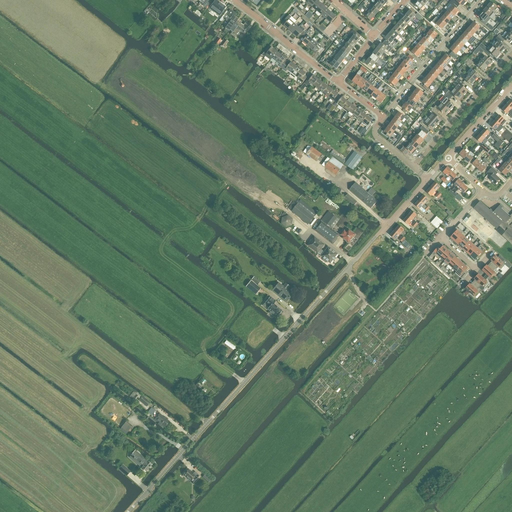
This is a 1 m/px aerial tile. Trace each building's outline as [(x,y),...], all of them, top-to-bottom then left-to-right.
[(215,0),(209,8),(219,16),(225,7),(216,0),(215,0)] [(419,0),(415,5),(420,10),(418,12),(423,16),(425,14),(421,10),(424,7),(427,10),(429,8),(426,5),(425,6),(419,0)] [(446,7),(444,8),(448,11),(449,10),(455,16),(459,11),(456,9),(458,7),(451,0),(449,3),(450,4),(447,8),(446,7)] [(318,1),(313,7),(317,11),(323,5),(318,1)] [(379,11),(383,6),(378,2),(376,4),(375,3),(373,5),(379,11)] [(492,2),(488,7),(493,12),(494,13),(496,11),(498,8),(492,2)] [(358,9),(360,11),(363,8),(366,11),(365,11),(366,12),(364,15),(366,16),(366,17),(368,18),(371,21),(375,16),(368,10),(369,10),(367,9),(368,9),(367,9),(364,6),(362,4),(358,9)] [(323,5),(317,11),(322,15),(327,9),(323,5)] [(369,10),(368,10),(375,16),(379,11),(373,5),(372,5),(370,7),(370,8),(369,10)] [(488,7),(483,12),(489,16),(490,17),(494,13),(493,12),(488,7)] [(327,9),(322,15),(326,19),(332,13),(327,9)] [(225,12),(221,17),(223,19),(224,18),(226,19),(226,20),(226,21),(227,21),(227,22),(228,22),(229,21),(230,22),(225,28),(225,29),(228,31),(229,32),(230,31),(230,30),(237,21),(238,20),(234,17),(236,14),(230,10),(228,12),(227,13),(226,13),(226,12),(225,12)] [(410,10),(406,15),(412,20),(415,17),(419,21),(422,17),(418,13),(416,15),(410,10)] [(441,13),(440,13),(444,16),(445,15),(451,20),(455,16),(449,10),(448,11),(445,14),(442,11),(441,13)] [(305,15),(305,16),(306,17),(310,20),(311,18),(314,15),(309,11),(305,15)] [(483,12),(479,16),(483,20),(481,21),(485,25),(486,25),(491,19),(490,17),(489,16),(483,12)] [(332,13),(326,19),(331,23),(336,17),(332,13)] [(289,15),(282,23),(285,25),(284,26),(289,30),(294,24),(294,23),(296,21),(289,15)] [(406,15),(401,19),(408,25),(408,24),(411,21),(414,24),(416,23),(412,20),(406,15)] [(447,25),(451,20),(445,15),(444,16),(441,19),(438,16),(437,17),(440,20),(441,19),(447,25)] [(436,17),(433,22),(436,25),(437,24),(443,29),(447,25),(441,19),(440,20),(437,17),(436,17)] [(411,27),(408,24),(408,25),(401,19),(397,24),(404,30),(404,29),(406,26),(410,29),(411,27)] [(237,21),(230,30),(230,31),(231,32),(230,33),(231,33),(230,35),(234,38),(239,31),(243,34),(245,31),(244,31),(249,25),(245,23),(243,25),(237,21)] [(474,22),(470,27),(476,32),(477,32),(479,29),(483,32),(484,30),(483,29),(481,27),(480,27),(474,22)] [(294,24),(289,30),(293,34),(299,28),(299,27),(294,24)] [(397,24),(393,29),(399,34),(400,34),(402,31),(406,34),(407,32),(404,29),(404,30),(397,24)] [(299,28),(293,34),(298,38),(300,36),(302,38),(306,34),(304,32),(305,30),(300,26),(299,27),(299,28)] [(470,27),(466,31),(472,37),(473,36),(475,33),(478,36),(480,34),(477,32),(476,32),(470,27)] [(393,29),(389,34),(395,39),(396,39),(398,36),(401,39),(403,37),(400,34),(399,34),(393,29)] [(428,34),(434,39),(438,35),(432,29),(428,33),(425,30),(424,32),(427,35),(428,34)] [(162,41),(167,34),(163,31),(158,38),(162,41)] [(346,35),(345,37),(349,40),(350,40),(356,45),(360,40),(359,39),(361,36),(353,31),(349,37),(346,35)] [(466,31),(462,36),(468,41),(469,40),(471,38),(475,42),(477,39),(473,36),(472,37),(466,31)] [(421,35),(420,36),(423,39),(424,38),(430,44),(434,39),(428,34),(427,35),(424,32),(424,33),(422,35),(421,35)] [(510,43),(511,40),(511,36),(507,33),(503,38),(500,34),(497,37),(504,42),(506,40),(510,43)] [(306,34),(302,38),(304,40),(303,42),(302,42),(307,46),(313,40),(308,36),(308,35),(306,34)] [(386,40),(384,42),(389,46),(391,44),(393,41),(397,44),(399,42),(396,39),(395,39),(389,34),(385,39),(386,40)] [(471,45),(472,43),(469,40),(468,41),(462,36),(458,40),(464,46),(465,45),(467,42),(471,45)] [(502,44),(504,42),(497,37),(495,40),(497,42),(493,46),(501,53),(502,51),(502,52),(506,48),(502,44)] [(313,40),(307,46),(312,50),(317,44),(315,42),(316,40),(314,38),(313,40)] [(417,39),(416,41),(419,44),(420,43),(426,48),(430,44),(424,38),(423,39),(420,42),(417,39)] [(228,42),(229,42),(224,39),(219,46),(221,47),(222,46),(224,48),(226,45),(228,42)] [(350,40),(349,40),(347,43),(343,40),(342,42),(343,43),(345,45),(346,44),(352,49),(356,45),(350,40)] [(468,48),(465,45),(464,46),(458,40),(454,45),(460,50),(461,50),(463,47),(466,50),(468,48)] [(389,46),(384,42),(382,44),(381,43),(377,48),(383,53),(384,53),(386,50),(390,52),(392,49),(389,46)] [(339,45),(338,47),(341,50),(342,49),(348,54),(352,49),(346,44),(345,45),(343,43),(340,46),(339,45)] [(412,45),(412,46),(415,48),(416,47),(422,53),(426,48),(420,43),(419,44),(417,47),(413,44),(412,45)] [(501,53),(493,46),(489,50),(482,43),(479,47),(484,51),(491,57),(493,55),(497,58),(500,54),(501,53)] [(317,44),(312,50),(316,54),(318,52),(320,54),(324,50),(322,48),(317,44)] [(464,52),(461,50),(460,50),(454,45),(450,49),(453,52),(450,54),(456,59),(459,56),(457,55),(459,51),(462,54),(464,52)] [(266,50),(262,55),(265,57),(265,56),(270,60),(271,59),(272,58),(277,52),(272,48),(272,47),(271,49),(268,52),(266,50)] [(418,57),(422,53),(416,47),(415,48),(413,51),(410,48),(408,50),(411,53),(412,52),(418,57)] [(482,54),(484,51),(479,47),(474,53),(476,55),(479,52),(482,54)] [(377,48),(373,53),(379,58),(380,58),(382,55),(386,57),(387,56),(384,53),(383,53),(377,48)] [(344,60),(348,54),(342,49),(341,50),(339,53),(335,50),(334,52),(335,53),(337,55),(338,54),(344,60)] [(272,58),(271,59),(273,61),(273,59),(277,62),(282,55),(283,53),(281,51),(281,50),(280,51),(279,53),(277,52),(272,58)] [(330,57),(331,58),(333,60),(334,59),(341,64),(344,60),(338,54),(337,55),(335,53),(333,56),(331,55),(330,57)] [(383,60),(380,58),(379,58),(373,53),(369,58),(375,63),(376,63),(378,60),(382,62),(383,60)] [(282,55),(277,62),(280,64),(278,66),(283,69),(288,62),(286,60),(287,59),(282,55)] [(446,55),(442,60),(448,65),(448,64),(451,61),(454,64),(456,62),(452,59),(452,60),(446,55)] [(481,61),(488,67),(490,64),(491,65),(492,63),(485,56),(481,61)] [(401,58),(399,60),(403,63),(404,62),(410,67),(414,62),(408,57),(405,61),(401,58)] [(369,58),(365,63),(371,68),(374,65),(378,67),(379,65),(376,63),(375,63),(369,58)] [(327,60),(326,62),(330,65),(336,70),(341,64),(334,59),(333,60),(331,63),(329,61),(327,60)] [(481,61),(479,59),(477,61),(479,63),(477,66),(484,72),(486,70),(485,70),(488,67),(481,61)] [(442,60),(438,64),(447,72),(452,67),(448,64),(448,65),(442,60)] [(288,62),(283,69),(286,72),(288,70),(291,73),(292,73),(297,66),(292,62),(290,64),(288,62)] [(407,72),(410,67),(404,62),(403,63),(401,66),(397,63),(397,64),(407,72)] [(403,76),(407,72),(397,64),(396,65),(399,67),(397,70),(394,68),(393,68),(403,76)] [(438,64),(434,69),(443,77),(444,76),(440,73),(443,71),(446,73),(447,72),(438,64)] [(296,76),(301,70),(297,66),(292,73),(291,73),(290,75),(295,79),(296,76)] [(399,81),(403,76),(393,68),(392,70),(396,72),(393,75),(390,72),(389,73),(399,81)] [(434,69),(430,73),(436,79),(437,78),(439,75),(442,78),(443,77),(434,69)] [(301,70),(296,76),(300,79),(298,82),(297,82),(302,85),(308,77),(307,77),(305,75),(306,73),(301,70)] [(479,78),(480,77),(473,70),(469,75),(475,81),(478,78),(479,78)] [(363,79),(361,78),(359,76),(361,72),(360,71),(357,75),(353,82),(358,85),(363,79)] [(430,73),(426,78),(435,86),(436,85),(433,83),(435,80),(438,82),(440,81),(437,78),(436,79),(430,73)] [(302,86),(300,89),(303,91),(307,86),(308,87),(310,84),(313,87),(314,85),(318,80),(315,77),(313,76),(311,74),(308,79),(304,83),(302,86)] [(368,80),(365,77),(366,76),(364,74),(361,78),(363,79),(358,85),(362,89),(367,82),(368,80)] [(373,83),(372,83),(370,81),(373,77),(371,75),(368,80),(367,82),(362,89),(367,92),(372,86),(371,85),(373,83)] [(473,84),(475,81),(469,75),(465,80),(472,86),(474,84),(473,84)] [(387,77),(385,79),(389,82),(389,81),(395,86),(399,81),(393,76),(392,77),(390,80),(387,77)] [(435,87),(436,86),(426,78),(422,83),(425,85),(423,87),(429,92),(430,90),(428,88),(431,84),(435,87)] [(464,83),(460,79),(459,78),(456,81),(459,84),(455,88),(463,96),(467,91),(465,88),(462,86),(464,83)] [(318,90),(323,84),(318,80),(314,85),(316,87),(315,88),(318,90)] [(377,90),(376,89),(373,87),(376,83),(374,82),(372,83),(373,83),(371,85),(372,86),(367,92),(372,96),(377,90)] [(324,94),(328,88),(323,84),(318,90),(323,94),(323,93),(324,94)] [(382,93),(381,92),(378,90),(380,87),(378,85),(376,89),(377,90),(372,96),(377,100),(382,93)] [(328,98),(333,91),(328,88),(324,94),(326,95),(325,95),(328,98)] [(424,100),(421,98),(423,95),(427,97),(428,95),(424,92),(424,93),(418,88),(414,93),(424,101),(424,100)] [(459,100),(463,96),(455,88),(451,93),(446,89),(443,92),(446,94),(451,98),(453,96),(456,98),(459,100)] [(382,93),(377,100),(382,103),(387,97),(383,94),(386,90),(384,89),(381,92),(382,93)] [(333,91),(328,98),(333,101),(336,97),(338,95),(335,92),(334,91),(333,91)] [(423,102),(424,101),(414,93),(410,98),(417,103),(417,102),(419,100),(423,102)] [(449,100),(451,98),(446,94),(443,97),(445,99),(441,103),(450,111),(454,106),(451,103),(452,103),(449,100)] [(329,111),(328,112),(331,114),(334,110),(335,110),(339,106),(342,108),(343,107),(343,108),(347,102),(342,98),(340,100),(335,107),(333,105),(329,111)] [(423,107),(417,102),(417,103),(410,98),(406,103),(413,108),(413,107),(416,104),(421,109),(423,107)] [(347,102),(343,108),(345,109),(344,110),(347,112),(348,112),(353,105),(347,102)] [(421,113),(413,107),(413,108),(406,103),(403,108),(409,113),(412,109),(420,115),(421,113)] [(446,115),(450,111),(441,103),(438,107),(436,106),(433,109),(438,113),(440,111),(443,113),(446,115)] [(347,112),(344,117),(346,118),(349,114),(352,116),(357,109),(353,105),(348,112),(347,112)] [(502,109),(502,110),(507,114),(511,118),(511,117),(511,109),(507,105),(502,109)] [(357,109),(352,116),(357,119),(358,119),(362,113),(357,109)] [(436,115),(438,113),(433,109),(430,112),(432,114),(428,118),(437,125),(441,121),(438,118),(439,118),(436,115)] [(399,112),(395,117),(402,122),(403,122),(405,119),(408,121),(409,119),(405,116),(405,117),(399,112)] [(362,113),(358,119),(360,120),(359,121),(362,123),(367,117),(362,113)] [(498,117),(495,120),(500,125),(500,124),(502,126),(506,121),(504,120),(502,117),(499,116),(498,117)] [(367,117),(362,123),(367,127),(372,120),(367,117)] [(405,124),(403,122),(402,122),(395,117),(392,122),(398,127),(399,126),(401,124),(404,126),(405,124)] [(433,130),(437,125),(428,118),(425,122),(423,120),(420,123),(424,128),(425,128),(427,126),(429,128),(430,127),(433,130)] [(495,120),(491,126),(493,128),(495,130),(499,133),(503,128),(500,125),(495,120)] [(402,129),(399,126),(398,127),(392,122),(388,127),(395,132),(395,131),(397,129),(400,131),(402,129)] [(418,134),(418,135),(424,140),(428,136),(427,135),(429,132),(425,128),(423,126),(419,130),(421,131),(418,134)] [(402,136),(395,131),(395,132),(388,127),(384,132),(387,134),(386,136),(390,138),(394,133),(399,136),(397,139),(399,141),(402,136)] [(485,129),(481,134),(485,138),(487,140),(492,135),(490,133),(487,131),(485,129)] [(418,135),(418,134),(415,131),(414,133),(417,136),(414,139),(420,145),(424,140),(418,135)] [(481,134),(476,139),(482,144),(483,145),(481,148),(487,153),(490,150),(491,149),(485,145),(485,144),(488,141),(488,140),(487,140),(485,138),(481,134)] [(494,134),(492,137),(501,145),(504,142),(494,134)] [(414,139),(411,136),(410,137),(413,140),(410,143),(410,144),(416,149),(420,145),(414,139)] [(416,149),(410,144),(410,143),(408,141),(406,143),(407,143),(400,150),(406,156),(409,152),(412,154),(413,155),(415,152),(414,151),(416,149)] [(317,162),(322,155),(312,147),(306,155),(317,162)] [(464,149),(459,154),(464,159),(469,154),(466,151),(464,149)] [(351,169),(359,159),(352,154),(345,164),(351,169)] [(469,154),(464,159),(469,163),(473,158),(469,154)] [(341,170),(329,161),(326,159),(321,166),(336,176),(341,170)] [(477,159),(472,164),(477,169),(482,164),(477,159)] [(509,172),(511,168),(511,167),(506,163),(503,166),(509,172)] [(482,164),(477,169),(482,173),(484,171),(487,168),(482,164)] [(509,172),(503,166),(501,165),(497,169),(505,176),(509,172)] [(447,168),(443,172),(448,177),(452,172),(447,168)] [(498,173),(494,169),(492,168),(488,172),(490,174),(485,179),(488,181),(489,179),(495,185),(500,179),(496,175),(498,173)] [(452,172),(448,177),(453,181),(457,176),(452,172)] [(451,190),(449,192),(450,193),(453,196),(455,194),(459,189),(464,184),(458,180),(454,184),(456,186),(452,191),(451,190)] [(435,182),(431,187),(436,191),(440,187),(435,182)] [(371,189),(368,193),(356,183),(349,191),(371,209),(378,201),(372,196),(375,193),(371,189)] [(464,184),(459,189),(464,193),(468,189),(464,184)] [(431,187),(426,192),(431,197),(436,191),(431,187)] [(348,194),(345,198),(348,200),(354,206),(357,202),(348,194)] [(424,195),(419,200),(424,204),(428,200),(424,195)] [(419,200),(415,205),(419,210),(422,207),(424,209),(427,212),(429,209),(426,207),(424,205),(424,204),(419,200)] [(475,208),(487,219),(486,221),(488,222),(489,221),(497,229),(499,226),(500,226),(501,227),(497,231),(502,236),(507,240),(511,244),(511,214),(510,216),(502,209),(503,207),(500,205),(495,210),(494,212),(491,210),(490,211),(489,210),(480,202),(475,208)] [(315,216),(306,209),(299,203),(292,211),(308,224),(315,216)] [(339,219),(332,214),(329,211),(319,225),(325,230),(337,239),(340,235),(332,229),(339,219)] [(412,211),(408,216),(413,220),(417,215),(412,211)] [(293,219),(288,216),(282,218),(281,224),(286,228),(292,225),(293,219)] [(408,216),(403,221),(408,225),(413,220),(408,216)] [(431,223),(437,229),(443,222),(436,217),(431,223)] [(333,244),(337,239),(325,230),(319,225),(315,230),(321,235),(333,244)] [(399,226),(395,230),(400,235),(402,233),(404,230),(399,226)] [(459,228),(459,229),(456,227),(451,233),(454,235),(452,237),(453,239),(453,240),(455,241),(461,234),(462,234),(464,232),(459,228)] [(395,230),(390,236),(395,240),(400,235),(395,230)] [(342,235),(344,237),(343,238),(349,242),(350,242),(351,241),(351,240),(355,235),(354,235),(349,231),(347,233),(345,232),(342,235)] [(465,238),(462,234),(461,234),(455,241),(457,244),(458,243),(459,244),(465,238)] [(321,250),(325,245),(315,237),(308,246),(318,254),(319,253),(322,255),(321,256),(324,258),(323,260),(323,261),(326,263),(327,263),(328,262),(331,264),(338,254),(329,247),(325,252),(321,250)] [(463,249),(469,241),(465,238),(459,244),(461,246),(460,247),(463,249)] [(404,240),(402,244),(407,249),(410,246),(404,240)] [(467,252),(473,245),(469,241),(463,249),(465,251),(466,250),(467,252)] [(477,249),(473,245),(467,252),(469,253),(468,254),(471,256),(477,249)] [(445,248),(444,249),(443,247),(441,249),(438,247),(432,254),(439,260),(441,257),(447,250),(445,248)] [(480,259),(485,253),(479,247),(477,249),(471,256),(473,258),(474,257),(476,259),(478,257),(480,259)] [(449,253),(450,252),(447,250),(441,257),(445,261),(450,254),(449,253)] [(453,255),(452,256),(450,254),(445,261),(449,264),(455,257),(453,255)] [(494,263),(491,265),(496,270),(498,267),(501,269),(505,265),(503,263),(505,260),(500,256),(498,258),(496,256),(491,261),(494,263)] [(457,260),(458,259),(455,257),(449,264),(453,268),(458,262),(457,260)] [(461,262),(460,263),(458,262),(453,268),(457,272),(463,264),(461,262)] [(465,267),(466,267),(463,264),(457,272),(455,273),(462,279),(467,273),(465,271),(467,269),(465,267)] [(496,270),(491,265),(489,268),(487,266),(483,270),(487,274),(485,276),(487,279),(489,276),(490,277),(494,273),(496,275),(499,272),(496,270)] [(488,283),(485,281),(487,279),(485,276),(483,278),(479,275),(475,279),(477,281),(474,284),(479,288),(482,286),(484,288),(488,283)] [(254,277),(251,280),(258,285),(260,282),(254,277)] [(251,281),(247,285),(257,293),(260,289),(251,281)] [(280,285),(274,293),(286,302),(292,294),(287,290),(289,287),(285,283),(283,287),(280,285)] [(482,291),(479,288),(474,284),(472,286),(470,284),(466,289),(476,298),(482,291)] [(270,297),(265,302),(266,302),(270,306),(267,309),(270,311),(270,312),(269,313),(272,316),(273,316),(274,315),(276,317),(282,311),(274,304),(276,301),(270,297)] [(150,403),(142,396),(139,400),(147,407),(150,403)] [(158,424),(160,426),(161,425),(164,427),(169,422),(160,414),(155,420),(159,423),(158,424)] [(125,422),(120,429),(126,434),(132,427),(125,422)] [(147,461),(137,453),(135,451),(131,456),(143,466),(141,468),(146,472),(152,465),(147,461)] [(130,472),(122,465),(119,469),(127,476),(130,472)] [(188,469),(183,475),(191,481),(194,478),(196,480),(200,476),(195,472),(193,474),(188,469)] [(205,474),(202,477),(208,483),(211,480),(205,474)]
